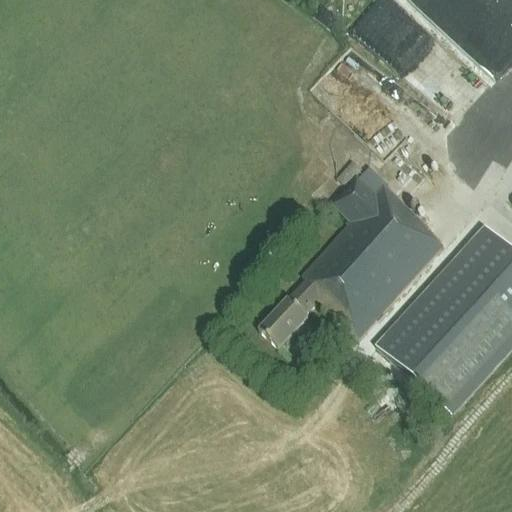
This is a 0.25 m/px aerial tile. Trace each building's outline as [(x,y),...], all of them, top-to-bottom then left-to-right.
[(328,18),(343,0),(330,0),(321,11),(328,18)] [(362,174),(353,165),(337,183),(346,192),(362,174)] [(429,233),(386,192),(388,189),(370,172),(359,184),(358,182),(333,209),(352,227),(303,281),(306,285),(259,336),(279,354),(308,322),(305,320),(319,306),(358,343),(443,251),(427,235),(429,233)] [(493,270),(511,249),(511,242),(480,213),(457,238),(493,270)] [(406,380),(452,422),(511,357),(511,312),(489,291),(406,380)]
